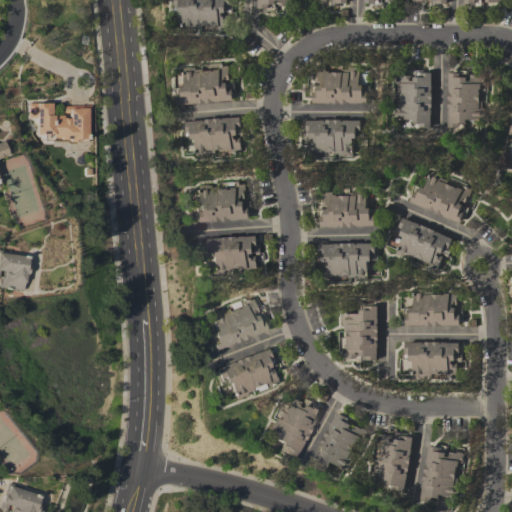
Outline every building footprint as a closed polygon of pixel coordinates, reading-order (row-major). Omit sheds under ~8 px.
[(175,0),(229,0),(229,5),(228,5),(228,8),(232,8),(232,11),(231,11),(231,13),(228,13),(228,11),(225,11),(225,12),(221,12),(221,16),(223,16),(223,15),(227,15),(227,29),(226,29),(226,30),(217,30),(217,26),(205,26),(205,25),(201,25),(201,27),(194,27),(194,30),(184,30),(184,29),(183,29),(183,12),(179,12),(179,11),(175,11),(175,0)] [(291,0),(291,6),(282,6),(282,5),(278,5),(278,2),(278,0),(275,0),(275,4),(274,4),(274,6),(276,6),(276,10),(274,10),(274,8),(257,7),(257,0),(291,0)] [(178,105),(177,94),(178,94),(177,87),(181,87),(181,86),(184,86),(183,70),(182,70),(182,67),(191,66),(191,67),(194,67),(194,69),(202,69),(202,70),(211,70),(211,71),(213,70),(213,69),(217,69),(216,65),(226,64),(226,65),(227,65),(228,79),(224,80),(224,79),(222,79),(222,82),(226,82),(226,83),(228,83),(228,81),(232,81),(232,83),(230,83),(232,100),(214,101),(214,100),(212,101),(212,102),(197,103),(197,102),(196,102),(196,103),(178,105)] [(312,103),(312,89),(309,89),(309,86),(310,86),(310,83),(314,83),(314,86),(316,86),(316,85),(320,85),(320,81),(317,81),(317,79),(314,79),(314,77),(313,77),(313,68),(315,68),(315,66),(324,66),(324,71),(328,71),(328,72),(340,72),(340,69),(346,69),(346,67),(358,67),(358,85),(361,85),(361,86),(368,86),(368,88),(365,88),(365,92),(366,92),(366,102),(354,102),(354,103),(348,103),(348,102),(346,102),(346,103),(331,103),(331,102),(329,102),(329,103),(312,103)] [(431,72),(431,85),(431,90),(430,90),(430,92),(431,92),(431,107),(430,107),(430,109),(431,109),(431,115),(431,127),(416,127),(416,129),(414,129),(414,122),(413,122),(413,119),(397,119),(397,120),(394,120),(394,110),(394,107),(397,107),(397,100),(399,100),(399,92),(400,92),(400,88),(399,88),(399,84),(395,84),(395,75),(396,75),(396,74),(403,74),(403,75),(409,75),(409,80),(413,80),(413,77),(414,77),(414,73),(412,73),(412,70),(414,70),(418,70),(417,72),(431,72)] [(448,73),(461,73),(461,70),(467,70),(467,73),(465,73),(465,77),(466,77),(466,80),(470,80),(470,79),(468,79),(468,74),(482,74),(482,76),(484,76),(484,85),(479,85),(479,87),(480,87),(480,97),(479,97),(479,100),(482,100),(482,107),(484,107),(484,119),(465,119),(465,123),(464,123),(464,129),(462,129),(462,127),(448,127),(448,114),(447,114),(447,110),(448,110),(448,108),(447,108),(447,92),(449,92),(449,90),(448,90),(448,85),(448,73)] [(62,106),(89,105),(89,120),(86,120),(86,138),(86,141),(86,142),(76,142),(76,141),(68,141),(68,139),(60,139),(60,137),(52,137),(52,115),(63,115),(63,117),(69,117),(68,112),(62,112),(62,106)] [(185,121),(203,120),(205,120),(205,119),(220,118),(220,119),(222,119),(222,118),(240,116),(241,127),(240,127),(240,133),(243,133),(243,135),(239,135),(239,133),(237,133),(237,134),(233,135),(234,139),(235,139),(234,137),(240,137),(241,151),(240,151),(240,152),(230,153),(230,149),(218,150),(218,149),(214,149),(215,152),(208,153),(208,155),(196,156),(196,149),(190,150),(190,143),(195,143),(194,138),(191,139),(191,138),(188,138),(187,132),(186,132),(185,121)] [(306,120),(323,120),(323,121),(325,121),(325,119),(340,119),(340,121),(342,121),(342,120),(359,120),(359,130),(355,130),(355,138),(352,138),(352,157),(344,157),(344,156),(340,156),(340,154),(333,154),(333,151),(330,151),(330,152),(320,152),(320,151),(318,151),(318,156),(308,156),(308,154),(307,154),(307,140),(311,140),(311,142),(313,142),(313,138),(310,138),(310,137),(307,137),(307,139),(304,139),(304,137),(303,137),(303,133),(306,133),(306,120)] [(409,201),(414,188),(412,187),(413,185),(419,187),(419,186),(423,188),(430,171),(441,176),(440,178),(446,181),(445,183),(449,185),(450,183),(456,185),(455,187),(456,188),(456,187),(460,188),(462,185),(470,188),(469,189),(470,190),(467,199),(465,198),(464,202),(460,201),(461,200),(460,199),(458,203),(462,204),(461,205),(463,206),(464,204),(468,206),(466,211),(463,210),(462,212),(462,213),(458,222),(448,218),(447,218),(442,216),(442,215),(441,214),(440,215),(426,209),(427,208),(426,207),(425,208),(420,206),(420,205),(409,201)] [(194,222),(193,211),(194,211),(194,205),(197,205),(197,204),(201,203),(199,187),(199,184),(208,184),(208,185),(211,184),(211,187),(218,186),(218,189),(227,188),(227,189),(230,189),(230,188),(234,187),(233,183),(243,182),(243,184),(244,184),(245,193),(244,193),(244,198),(241,198),(241,197),(239,197),(239,201),(243,200),(243,202),(245,202),(245,199),(249,199),(249,201),(247,201),(248,218),(230,219),(228,219),(229,220),(213,221),(213,220),(212,220),(194,222)] [(320,226),(319,213),(316,213),(316,210),(317,210),(317,208),(321,208),(321,210),(323,210),(323,209),(327,208),(327,205),(325,205),(325,206),(321,206),(321,202),(320,202),(320,192),(322,192),(322,191),(331,190),(331,194),(335,194),(335,196),(353,195),(353,190),(365,190),(365,208),(369,208),(369,209),(375,209),(375,211),(372,211),(372,215),(373,215),(373,225),(361,226),(355,226),(355,225),(354,225),(354,227),(339,227),(339,225),(337,225),(337,226),(331,227),(331,226),(320,226)] [(402,217),(419,224),(418,225),(420,226),(420,224),(434,230),(434,231),(435,232),(435,231),(441,234),(452,238),(447,248),(446,250),(449,251),(446,257),(443,255),(444,253),(441,252),(441,253),(438,252),(436,255),(437,256),(438,255),(442,256),(437,269),(436,269),(435,270),(427,267),(428,262),(414,256),(413,258),(407,255),(405,258),(395,254),(402,237),(399,235),(399,234),(393,231),(394,229),(396,230),(402,217)] [(201,239),(219,238),(221,238),(221,237),(236,236),(236,237),(238,237),(237,236),(255,235),(256,246),(256,248),(259,248),(259,252),(258,252),(259,254),(256,254),(255,252),(252,252),(252,253),(249,253),(249,257),(250,257),(250,256),(255,256),(256,270),(255,270),(255,271),(246,272),(245,268),(233,269),(233,267),(230,267),(230,270),(223,271),(223,273),(212,274),(210,256),(207,256),(207,255),(203,256),(201,239)] [(320,244),(332,244),(332,243),(338,243),(338,245),(339,245),(339,243),(354,243),(354,244),(356,244),(356,243),(362,243),(374,243),(374,257),(376,257),(376,260),(370,260),(370,261),(366,261),(366,277),(367,277),(367,280),(358,280),(358,279),(355,279),(355,277),(348,277),(348,275),(336,275),(336,276),(333,276),(333,279),(323,280),(323,278),(322,278),(322,270),(323,270),(323,264),(326,264),(326,266),(328,266),(328,262),(324,262),(324,261),(322,261),(322,263),(318,263),(318,261),(317,261),(317,257),(320,257),(320,244)] [(0,249),(9,251),(8,254),(22,256),(22,255),(29,256),(30,258),(29,267),(28,267),(27,272),(25,273),(23,282),(22,282),(21,290),(0,287),(0,276),(3,277),(3,276),(1,276),(2,270),(0,270),(0,249)] [(405,325),(405,311),(402,311),(402,308),(409,308),(409,307),(412,307),(412,289),(424,289),(424,291),(431,291),(431,294),(443,294),(443,293),(447,293),(447,289),(456,289),(456,291),(457,291),(457,300),(456,300),(456,304),(453,304),(453,303),(451,303),(451,307),(454,307),(454,309),(457,309),(457,306),(461,306),(461,308),(461,312),(457,312),(457,314),(459,314),(459,325),(447,325),(441,325),(441,324),(439,324),(439,326),(424,326),(424,324),(423,324),(423,325),(416,325),(405,325)] [(215,350),(209,334),(213,333),(212,331),(215,330),(210,315),(209,316),(208,313),(217,309),(217,310),(220,309),(221,311),(227,309),(228,311),(236,307),(237,308),(239,307),(238,306),(242,304),(240,301),(249,297),(250,299),(251,298),(256,311),(252,313),(252,312),(250,313),(251,316),(255,315),(255,316),(258,315),(257,313),(260,311),(261,314),(259,314),(265,330),(248,337),(248,336),(246,336),(247,338),(233,343),(232,342),(231,342),(231,343),(215,350)] [(376,306),(376,317),(377,317),(377,324),(376,324),(376,325),(377,325),(377,340),(376,340),(376,342),(377,342),(377,348),(376,348),(376,360),(366,360),(366,359),(363,359),(363,362),(359,362),(358,362),(358,358),(360,358),(360,356),(358,356),(358,352),(355,352),(355,353),(356,353),(356,358),(342,358),(342,357),(341,357),(341,347),(344,347),(344,344),(346,344),(346,341),(345,341),(345,332),(343,332),(343,325),(341,325),(341,314),(351,314),(351,312),(359,312),(359,310),(360,310),(360,303),(363,303),(363,306),(376,306)] [(405,342),(422,342),(422,343),(424,343),(424,342),(439,342),(439,343),(441,343),(441,342),(447,342),(458,342),(458,353),(458,355),(461,355),(461,359),(461,361),(457,361),(457,359),(454,359),(454,360),(451,360),(451,364),(452,364),(452,363),(457,363),(457,377),(455,377),(455,378),(447,378),(447,374),(442,374),(442,373),(440,373),(431,373),(431,376),(424,376),(424,378),(420,378),(420,379),(412,379),(412,376),(412,360),(409,360),(409,359),(402,359),(402,356),(405,356),(405,342)] [(215,368),(232,362),(234,362),(233,361),(247,355),(248,356),(249,356),(249,355),(266,348),(270,361),(272,360),(274,365),(271,367),(270,365),(268,366),(268,367),(265,368),(266,371),(268,371),(267,369),(270,368),(272,373),(273,373),(276,381),(275,382),(276,383),(267,386),(265,382),(262,384),(262,383),(251,387),(252,390),(245,392),(246,394),(236,398),(229,382),(226,383),(225,382),(221,384),(215,368)] [(319,410),(310,426),(309,425),(308,427),(310,428),(303,440),(301,439),(301,441),(302,441),(293,457),(278,449),(280,446),(279,445),(281,442),(267,434),(267,435),(264,433),(268,426),(269,426),(271,423),(272,424),(276,418),(278,419),(282,411),(283,412),(284,409),(283,409),(285,405),(281,403),(285,395),(287,396),(287,395),(292,397),(292,398),(299,402),(298,405),(297,405),(296,406),(299,408),(301,405),(302,405),(303,403),(301,402),(303,398),(305,399),(304,402),(319,410)] [(337,412),(348,419),(350,416),(355,419),(353,422),(351,421),(350,424),(349,428),(352,430),(353,428),(352,427),(353,425),(358,427),(358,426),(366,430),(366,431),(367,432),(363,440),(359,438),(357,442),(356,441),(355,443),(355,444),(351,451),(353,453),(350,459),(352,460),(347,470),(331,462),(329,465),(328,464),(325,470),(322,469),(323,466),(320,464),(320,465),(311,460),(320,444),(320,445),(321,443),(320,443),(328,429),(328,430),(329,429),(328,428),(337,412)] [(412,437),(410,455),(409,455),(408,456),(410,457),(408,471),(406,471),(406,473),(407,473),(404,491),(391,489),(390,491),(387,491),(388,484),(387,484),(388,480),(372,478),(372,479),(369,478),(370,469),(371,469),(372,466),(374,466),(375,459),(377,460),(379,451),(380,448),(378,448),(379,444),(375,443),(377,434),(378,435),(378,434),(391,435),(390,440),(390,442),(393,442),(394,439),(395,439),(396,435),(394,435),(394,432),(400,432),(399,435),(412,437)] [(429,445),(441,447),(441,445),(447,446),(447,449),(445,449),(444,452),(446,453),(445,456),(449,456),(449,455),(448,455),(449,452),(455,452),(455,451),(462,452),(462,453),(463,453),(462,463),(458,462),(457,465),(458,465),(456,474),(455,473),(455,477),(458,478),(456,485),(459,485),(457,497),(439,494),(439,497),(437,497),(436,504),(434,504),(434,501),(420,499),(423,481),(424,482),(424,480),(423,480),(425,465),(426,465),(427,463),(426,463),(429,445)] [(0,509),(0,500),(6,482),(20,487),(21,487),(24,488),(23,490),(37,495),(37,496),(39,496),(40,498),(37,506),(36,506),(34,511),(6,511),(7,510),(9,510),(10,506),(7,504),(5,511),(0,509)]
